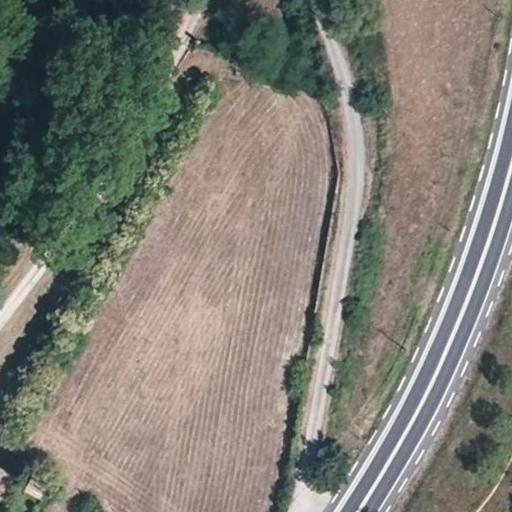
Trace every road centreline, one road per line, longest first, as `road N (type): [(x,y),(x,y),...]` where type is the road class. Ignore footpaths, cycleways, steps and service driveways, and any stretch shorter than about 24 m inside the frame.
road 1 (track): [(0,318),(101,182),(201,0)]
road 2 (secondary): [(511,173),(437,372),(359,511)]
